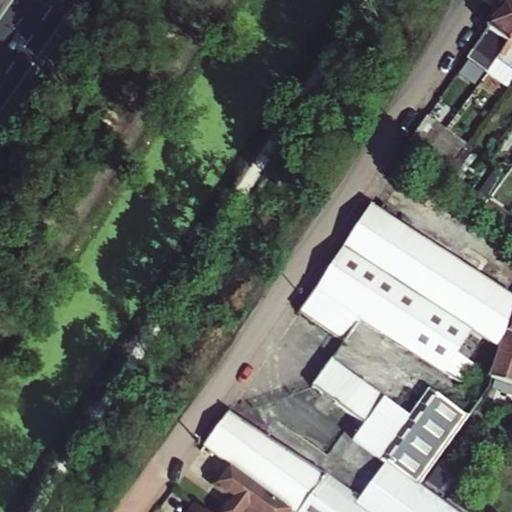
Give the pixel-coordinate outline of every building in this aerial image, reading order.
[(493,65),(496,61),(509,44),(511,40),(511,5),(505,6),(474,51),(493,65)] [(511,40),(509,44),(496,61),(511,72),(511,40)] [(493,65),(474,51),(467,61),(486,74),(493,65)] [(511,80),(511,72),(496,61),(493,65),(486,74),(506,88),(511,80)] [(444,133),(426,120),(408,146),(411,148),(425,157),(444,133)] [(463,147),(444,133),(425,157),(445,171),(463,147)] [(403,160),(419,171),(435,183),(445,171),(425,157),(411,148),(403,160)] [(472,159),(462,152),(445,174),(456,181),(472,159)] [(412,181),(419,171),(403,160),(390,179),(402,187),(408,179),(412,181)] [(501,351),(511,308),(511,294),(372,206),(324,279),(301,313),(344,344),(361,320),(459,384),(474,364),(467,359),(457,352),(476,325),(484,330),(483,335),(482,339),(501,351)] [(499,227),(511,236),(511,213),(510,212),(499,227)] [(511,308),(501,351),(492,376),(511,383),(511,308)] [(467,359),(482,339),(483,335),(484,330),(476,325),(457,352),(467,359)] [(456,511),(420,486),(468,415),(429,388),(409,416),(332,361),(312,388),(363,428),(353,442),(393,473),(368,507),(360,501),(356,507),(349,502),(342,510),(316,491),(322,482),(229,414),(205,448),(293,511),(456,511)] [(289,511),(227,467),(214,487),(230,499),(221,511),(289,511)] [(349,502),(322,482),(316,491),(342,510),(349,502)]
